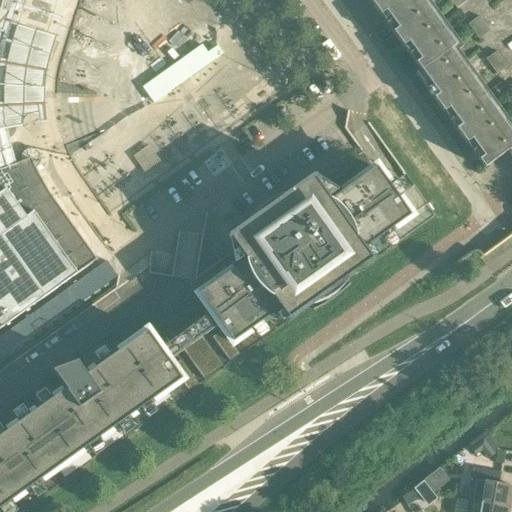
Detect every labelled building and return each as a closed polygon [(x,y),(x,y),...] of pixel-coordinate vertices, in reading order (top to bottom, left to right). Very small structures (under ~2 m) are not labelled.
[(0,0),(0,175),(13,166),(11,160),(8,150),(6,140),(7,140),(9,139),(11,137),(12,136),(13,135),(14,133),(14,132),(14,130),(14,129),(14,128),(13,127),(13,125),(11,123),(10,122),(9,121),(7,121),(5,120),(3,120),(1,110),(1,105),(2,93),(3,93),(3,83),(6,66),(9,51),(24,0),(0,0)] [(452,49),(419,3),(422,0),(364,0),(384,27),(389,24),(395,32),(390,35),(400,49),(405,46),(417,63),(413,66),(434,97),(429,101),(440,115),(444,111),(457,129),(452,132),(462,146),(466,143),(479,160),(474,163),(479,171),(504,154),(510,162),(511,160),(511,144),(447,53),(452,49)] [(460,7),(455,0),(453,0),(449,3),(454,11),(460,7)] [(477,19),(472,23),(477,30),(483,26),(477,19)] [(477,30),(472,23),(466,27),(472,35),(477,30)] [(488,34),(483,26),(477,30),(483,38),(488,34)] [(483,38),(477,30),(472,35),(477,42),(483,38)] [(201,46),(142,88),(153,104),(222,55),(217,47),(207,54),(201,46)] [(495,53),(489,57),(495,65),(500,61),(495,53)] [(484,61),(489,69),(495,65),(489,57),(484,61)] [(506,69),(500,61),(495,65),(500,73),(506,69)] [(495,65),(489,69),(495,77),(500,73),(495,65)] [(369,166),(372,171),(407,220),(360,253),(367,263),(370,262),(371,264),(369,265),(370,266),(435,220),(425,207),(412,189),(401,173),(369,127),(346,121),(345,132),(369,166)] [(13,166),(0,175),(0,329),(94,262),(86,250),(61,215),(44,191),(34,173),(29,160),(13,166)] [(318,209),(372,171),(369,166),(315,204),(301,181),(215,244),(200,254),(197,284),(172,281),(148,280),(149,269),(0,376),(0,511),(24,511),(286,327),(285,326),(283,327),(281,324),(283,322),(276,312),(229,345),(195,297),(250,258),(252,261),(264,252),(262,248),(268,243),(264,238),(294,216),(298,222),(304,217),(307,221),(320,212),(318,209)] [(407,220),(372,171),(318,209),(320,212),(307,221),(304,217),(298,222),(294,216),(264,238),(268,243),(262,248),(264,252),(252,261),(250,258),(195,297),(229,345),(276,312),(283,322),(281,324),(283,327),(285,326),(286,327),(370,266),(369,265),(371,264),(370,262),(367,263),(360,253),(407,220)] [(483,440),(471,450),(475,456),(481,451),(488,460),(494,455),(483,440)] [(442,469),(426,479),(434,490),(449,480),(442,469)] [(473,480),(469,502),(508,508),(511,486),(497,484),(499,473),(473,469),(471,480),(473,480)] [(423,482),(414,489),(424,503),(433,495),(423,482)] [(507,511),(508,508),(469,502),(467,511),(507,511)]
